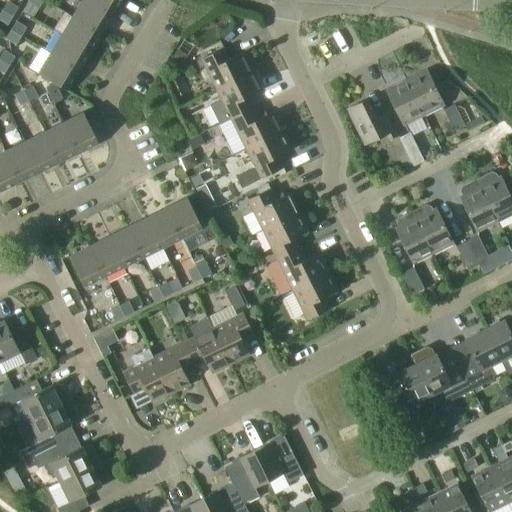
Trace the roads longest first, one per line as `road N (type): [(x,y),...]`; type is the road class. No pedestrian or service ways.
road 1 (residential): [(280,392),(140,460),(41,266)]
road 2 (residential): [(20,223),(122,173),(131,150),(113,102),(166,7)]
road 3 (residential): [(342,211),(329,182),(331,141),(284,38),(289,0)]
road 4 (residential): [(346,495),(511,412)]
road 5 (residential): [(342,211),(495,133)]
road 6 (residential): [(280,392),(384,333),(393,319)]
road 7 (residential): [(393,319),(416,320),(511,272)]
road 8 (residential): [(346,495),(280,392)]
road 9 (residential): [(393,319),(342,211)]
